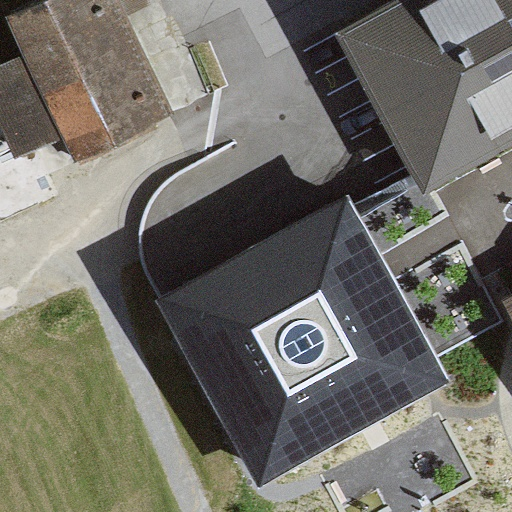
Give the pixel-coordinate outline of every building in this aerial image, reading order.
[(23,0),(2,10),(22,51),(0,61),(0,127),(14,157),(62,135),(74,158),(173,111),(127,14),(150,3),(148,0),(23,0)] [(511,0),(370,0),(334,20),(425,189),(511,142),(511,0)] [(476,267),(443,201),(381,232),(410,289),(370,309),(389,347),(451,316),(437,287),(476,267)] [(511,286),(503,291),(511,308),(511,286)] [(401,359),(309,408),(353,491),(440,446),(422,413),(428,409),(401,359)]
